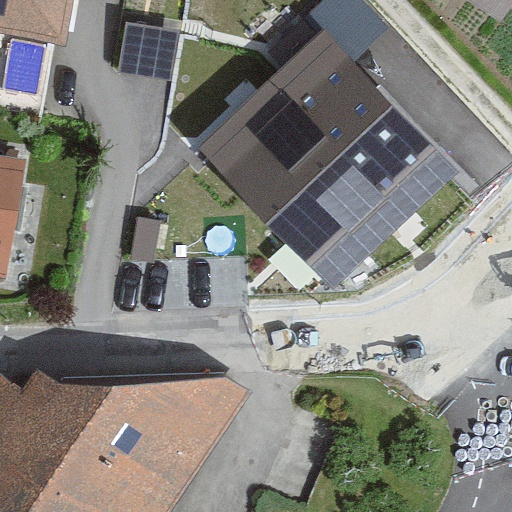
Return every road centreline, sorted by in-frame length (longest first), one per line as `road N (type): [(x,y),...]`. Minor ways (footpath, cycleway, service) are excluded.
road 1 (residential): [(0,355),(231,348),(499,324)]
road 2 (tertiary): [(469,511),(499,324)]
